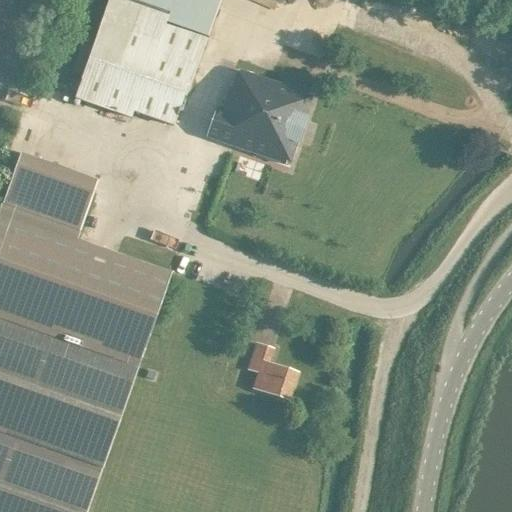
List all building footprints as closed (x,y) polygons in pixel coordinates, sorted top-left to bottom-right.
[(82,74),(74,96),(130,115),(132,110),(173,124),(218,0),(107,0),(92,45),(87,60),(80,57),(77,67),(83,69),(82,74)] [(214,106),(205,135),(287,163),(295,139),(297,140),(304,118),(302,117),(310,93),(237,69),(232,85),(229,84),(221,109),(214,106)] [(0,511),(84,511),(100,468),(98,468),(98,466),(98,465),(132,367),(133,367),(134,365),(136,366),(169,271),(75,238),(37,225),(58,166),(20,153),(19,154),(5,150),(0,163),(0,170),(12,174),(0,207),(0,511)] [(189,217),(211,225),(226,182),(204,173),(189,217)] [(251,387),(289,399),(297,372),(268,362),(272,348),(255,342),(246,369),(256,372),(251,387)]
